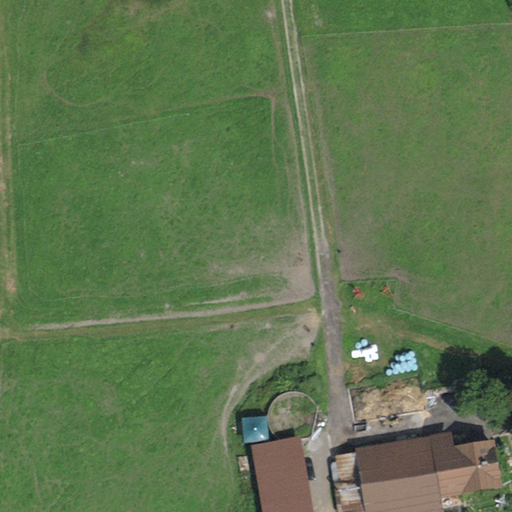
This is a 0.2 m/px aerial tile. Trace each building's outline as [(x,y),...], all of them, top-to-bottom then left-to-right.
[(272,407),(280,430),(311,419),(303,396),(272,407)] [(471,448),(469,436),(432,442),(441,497),(464,493),(499,487),(493,445),(471,448)] [(360,454),(368,508),(441,497),(432,442),(360,454)] [(266,511),(308,511),(298,443),(291,444),(286,443),(256,448),(266,511)] [(346,511),(368,508),(360,454),(337,457),(346,511)] [(442,508),(465,504),(464,493),(441,497),(442,508)]
